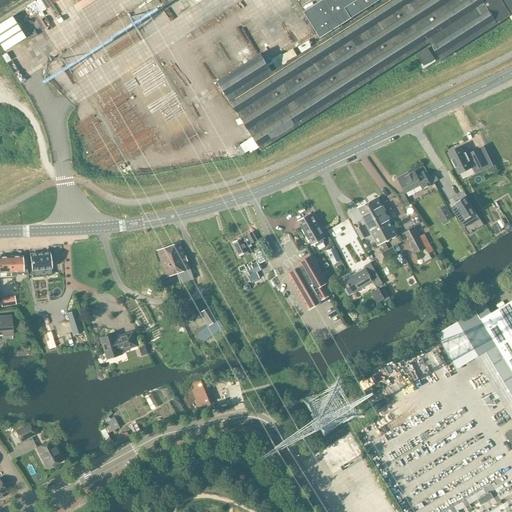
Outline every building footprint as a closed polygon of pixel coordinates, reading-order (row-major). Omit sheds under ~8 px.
[(261,53),(217,81),(261,150),(430,42),(441,60),(511,14),(511,0),(385,0),(272,72),(261,53)] [(322,0),(304,12),(320,38),(379,0),(322,0)] [(0,23),(0,45),(4,52),(25,38),(11,17),(0,23)] [(428,48),(417,55),(424,66),(435,59),(428,48)] [(477,168),(485,164),(478,149),(470,153),(471,155),(467,157),(462,146),(448,153),(449,153),(458,173),(459,173),(472,166),(475,164),(477,168)] [(398,180),(405,193),(420,185),(422,190),(430,186),(423,172),(416,176),(414,172),(404,177),(404,176),(402,176),(399,177),(399,179),(399,180),(398,180)] [(458,209),(453,212),(463,228),(479,219),(465,196),(454,203),(458,209)] [(377,198),(358,207),(377,245),(396,235),(377,198)] [(446,206),(437,211),(443,222),(452,217),(446,206)] [(312,213),(298,220),(312,245),(315,244),(316,246),(324,241),(322,239),(325,238),(312,213)] [(357,218),(352,221),(355,227),(360,225),(357,218)] [(404,232),(415,254),(416,253),(426,248),(429,253),(433,251),(424,234),(418,236),(414,227),(404,232)] [(233,242),(240,256),(248,252),(245,246),(248,244),(251,243),(251,244),(257,241),(253,231),(247,234),(247,235),(233,242)] [(159,250),(157,250),(163,266),(166,276),(176,273),(181,271),(185,282),(194,279),(191,273),(190,268),(181,242),(169,246),(159,250)] [(335,247),(326,251),(333,265),(341,261),(335,247)] [(29,253),(31,270),(51,267),(49,251),(29,253)] [(10,255),(0,256),(0,271),(5,271),(5,274),(10,273),(10,271),(10,264),(10,255)] [(22,255),(10,255),(10,264),(10,271),(22,270),(22,264),(27,264),(26,257),(22,258),(22,255)] [(324,285),(327,283),(312,255),(299,262),(301,266),(288,273),(308,310),(321,302),(320,301),(330,295),(324,285)] [(246,268),(249,275),(256,272),(260,270),(257,263),(246,268)] [(386,264),(379,268),(388,285),(395,281),(386,264)] [(350,286),(345,289),(348,295),(372,281),(376,288),(382,284),(375,271),(369,274),(365,268),(346,280),(350,286)] [(249,275),(248,276),(250,280),(251,281),(259,277),(257,272),(256,272),(249,275)] [(14,296),(0,298),(0,299),(1,308),(16,305),(14,296)] [(481,319),(496,345),(511,371),(511,300),(481,319)] [(210,306),(200,313),(207,326),(216,320),(218,319),(219,319),(210,306)] [(436,334),(457,368),(475,357),(496,345),(481,319),(480,318),(476,310),(436,334)] [(0,335),(12,334),(11,316),(0,317),(0,335)] [(78,317),(68,321),(72,335),(82,332),(78,317)] [(216,320),(207,326),(197,332),(203,341),(224,328),(218,319),(216,320)] [(121,337),(117,338),(115,333),(101,338),(107,358),(111,357),(113,358),(117,357),(118,355),(122,354),(121,350),(137,345),(133,332),(120,336),(121,337)] [(145,344),(139,346),(141,354),(148,352),(145,344)] [(511,371),(496,345),(475,357),(511,418),(511,436),(508,439),(511,445),(511,371)] [(196,401),(195,401),(196,403),(198,407),(214,401),(205,379),(193,384),(195,389),(192,390),(196,401)] [(120,428),(116,419),(105,424),(109,433),(120,428)] [(16,432),(21,441),(34,434),(29,424),(16,432)] [(127,432),(116,437),(119,443),(130,437),(127,432)] [(36,448),(47,468),(62,460),(51,440),(36,448)]
